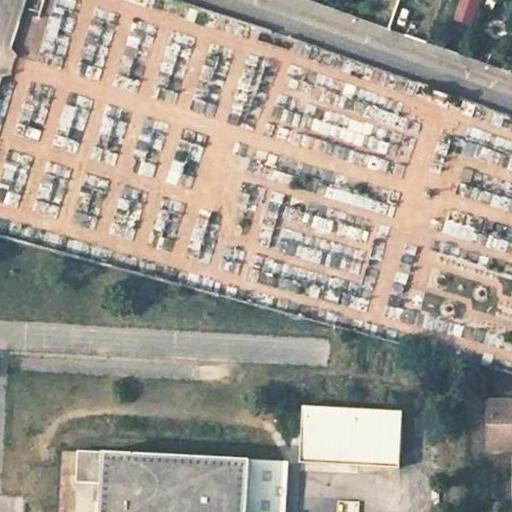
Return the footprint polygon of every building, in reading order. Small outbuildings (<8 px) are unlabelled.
[(475,25),(480,0),(461,0),(458,21),(475,25)] [(511,404),(505,405),(505,421),(484,421),(484,453),(511,452),(511,404)] [(505,421),(505,405),(484,405),(484,421),(505,421)] [(402,410),(303,406),(299,463),(360,466),(399,469),(402,410)] [(78,451),(76,483),(103,485),(105,453),(78,451)] [(285,511),(287,499),(288,462),(287,462),(250,460),(105,453),(103,485),(100,511),(285,511)]
